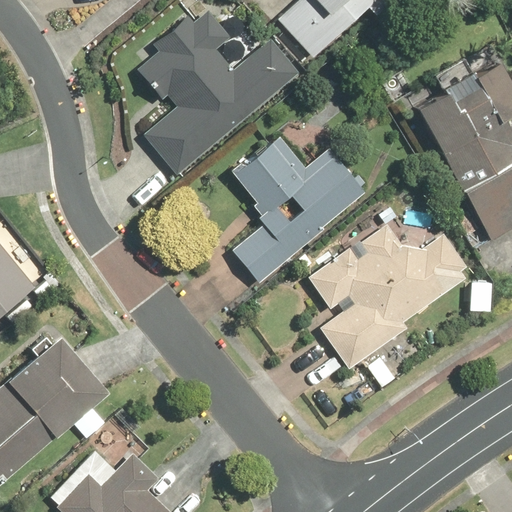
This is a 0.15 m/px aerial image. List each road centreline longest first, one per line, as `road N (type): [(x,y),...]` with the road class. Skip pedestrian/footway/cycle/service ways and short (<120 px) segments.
road 1 (residential): [(0,7),(43,77),(76,194),(325,511)]
road 2 (tertiary): [(357,511),(511,404)]
